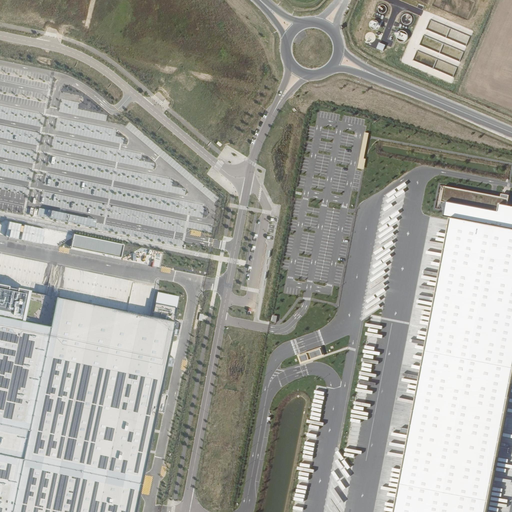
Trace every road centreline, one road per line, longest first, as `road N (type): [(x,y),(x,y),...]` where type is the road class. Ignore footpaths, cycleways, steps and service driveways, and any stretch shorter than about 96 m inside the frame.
road 1 (unclassified): [(273,111),(251,162),(184,511)]
road 2 (primary): [(374,74),(511,132)]
